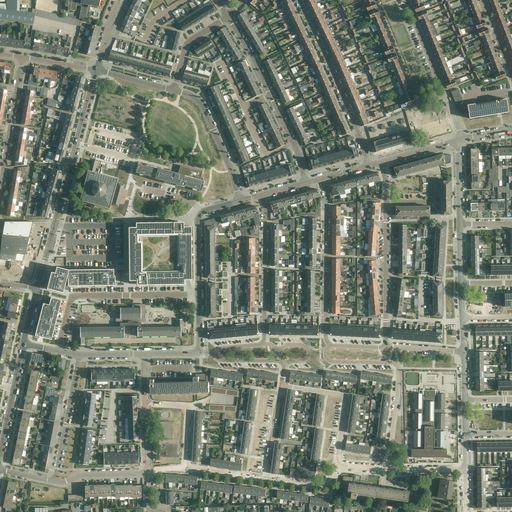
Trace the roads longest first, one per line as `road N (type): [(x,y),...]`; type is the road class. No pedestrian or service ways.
road 1 (residential): [(37,288),(96,70)]
road 2 (residential): [(305,182),(227,15)]
road 3 (residential): [(198,295),(70,299),(57,351)]
road 4 (residential): [(367,165),(299,0)]
road 5 (residential): [(330,346),(321,178)]
road 6 (unknown): [(380,0),(422,102),(431,147)]
road 7 (residential): [(261,195),(262,344)]
road 8 (residential): [(385,347),(385,203)]
road 9 (residential): [(239,201),(204,107),(173,90)]
road 10 (residential): [(340,465),(345,397),(281,386)]
road 11 (residential): [(21,56),(0,187)]
road 12 (residential): [(54,481),(78,355)]
road 13 (residential): [(198,295),(198,216),(239,201)]
